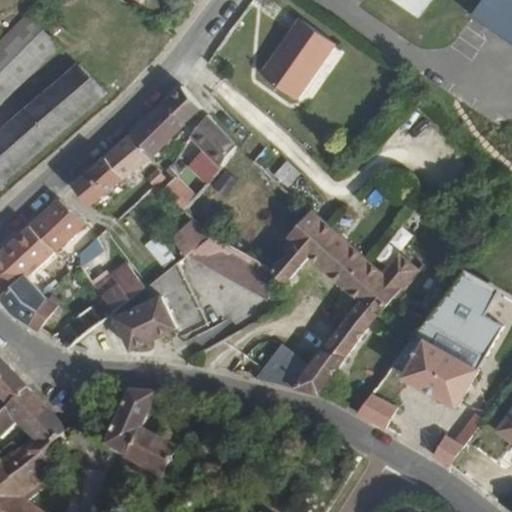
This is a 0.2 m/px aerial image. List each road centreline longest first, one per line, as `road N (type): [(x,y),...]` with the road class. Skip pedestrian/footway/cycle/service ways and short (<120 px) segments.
road 1 (tertiary): [(0,323),(26,350),(76,368),(290,416),(378,450)]
road 2 (tertiary): [(218,0),(174,67),(0,225)]
